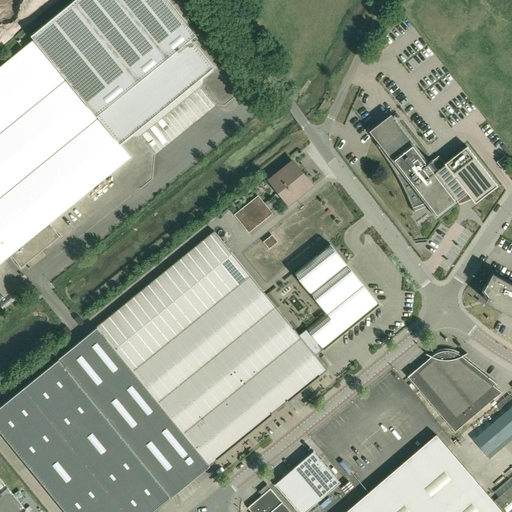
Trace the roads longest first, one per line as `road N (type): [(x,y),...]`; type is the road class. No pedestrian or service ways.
road 1 (unclassified): [(210,505),(444,309)]
road 2 (unclassified): [(444,309),(320,144)]
road 3 (unclassified): [(320,144),(226,0)]
road 4 (unclassified): [(320,144),(384,0)]
road 5 (unclassified): [(511,197),(444,309)]
